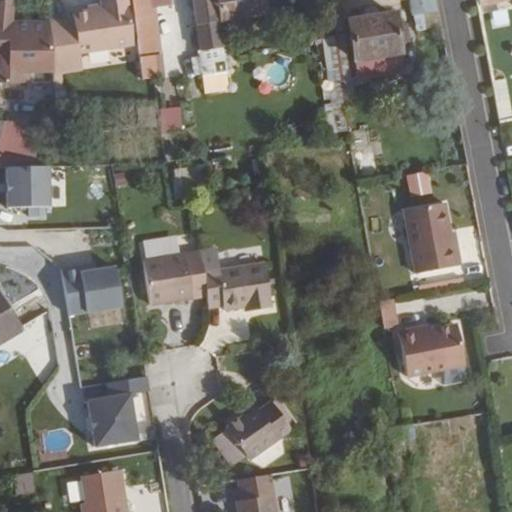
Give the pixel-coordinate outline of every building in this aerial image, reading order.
[(49,22),(46,0),(6,0),(0,1),(0,32),(11,32),(12,46),(31,45),(32,59),(34,59),(51,59),(49,22)] [(129,46),(125,14),(128,14),(125,0),(98,0),(99,5),(87,7),(87,11),(71,13),(73,18),(49,22),(51,59),(54,91),(55,104),(55,108),(56,108),(57,108),(65,108),(64,89),(61,89),(60,74),(82,71),(80,54),(129,46)] [(160,56),(153,0),(131,0),(141,79),(163,77),(161,56),(160,56)] [(219,23),(215,0),(191,0),(199,50),(222,47),(219,23)] [(259,16),(256,0),(215,0),(219,23),(259,16)] [(410,0),(415,18),(440,11),(436,0),(410,0)] [(400,55),(393,13),(347,21),(353,62),(354,62),(399,55),(400,55)] [(32,59),(31,45),(12,46),(11,32),(0,32),(0,82),(27,81),(27,60),(32,59)] [(332,134),(348,132),(336,38),(320,40),(332,134)] [(226,72),(222,47),(199,50),(197,50),(201,76),(226,72)] [(388,75),(401,68),(399,55),(354,62),(356,76),(373,77),(388,75)] [(54,91),(51,59),(34,59),(35,91),(54,91)] [(203,82),(227,78),(226,72),(201,76),(203,82)] [(55,104),(54,91),(35,91),(36,104),(55,104)] [(430,193),(426,174),(408,178),(412,197),(430,193)] [(459,266),(452,233),(449,233),(444,203),(403,211),(415,274),(459,266)] [(206,297),(202,273),(198,252),(142,261),(149,306),(206,297)] [(122,305),(115,263),(76,269),(83,312),(122,305)] [(270,309),(262,264),(202,273),(206,297),(207,308),(222,306),(223,311),(245,308),(245,313),(270,309)] [(0,343),(20,332),(0,298),(0,343)] [(378,303),(384,330),(400,327),(395,300),(378,303)] [(464,366),(456,325),(429,331),(429,326),(397,333),(406,378),(464,366)] [(113,367),(110,352),(88,350),(94,373),(106,370),(106,369),(113,367)] [(136,439),(130,389),(87,395),(94,445),(136,439)] [(291,431),(270,402),(257,411),(253,405),(240,415),(241,417),(225,429),(248,462),(291,431)] [(342,440),(337,415),(322,418),(326,442),(342,440)] [(345,459),(342,440),(326,442),(330,461),(345,459)] [(386,488),(382,468),(357,472),(361,493),(386,488)] [(129,511),(123,470),(78,477),(84,511),(129,511)] [(275,511),(273,496),(271,496),(268,476),(236,480),(241,501),(235,502),(236,511),(275,511)] [(71,503),(84,501),(81,481),(68,483),(71,503)]
